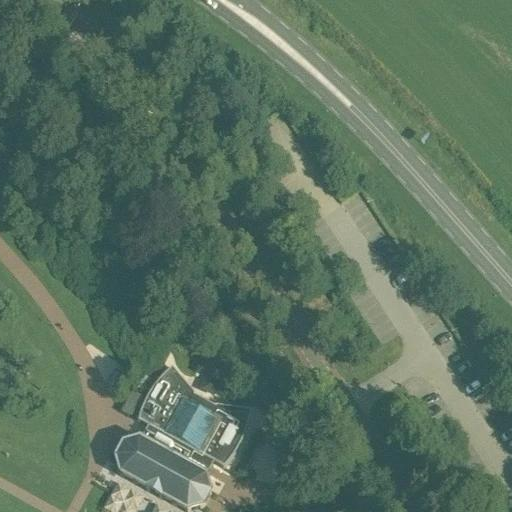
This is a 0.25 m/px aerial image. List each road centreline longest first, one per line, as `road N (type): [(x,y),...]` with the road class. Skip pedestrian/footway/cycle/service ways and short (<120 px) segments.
road 1 (secondary): [(415,511),(115,66),(69,24),(26,0)]
road 2 (primary): [(511,280),(352,107),(226,0)]
